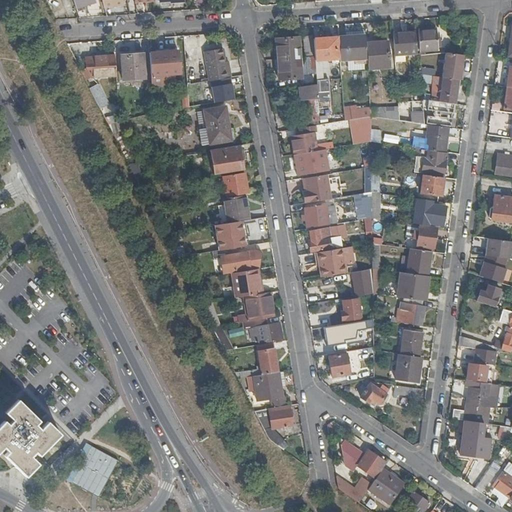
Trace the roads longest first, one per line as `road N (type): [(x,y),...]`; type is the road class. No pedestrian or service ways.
road 1 (residential): [(492,1),(430,475)]
road 2 (residential): [(311,393),(247,18)]
road 3 (residential): [(247,18),(492,1)]
road 4 (primary): [(36,177),(120,342)]
road 5 (primary): [(212,494),(120,342)]
road 6 (primary): [(123,358),(202,511)]
road 7 (residential): [(78,29),(247,18)]
road 8 (primary): [(123,358),(124,377),(167,465),(168,485),(150,511)]
road 9 (residential): [(311,393),(430,475)]
